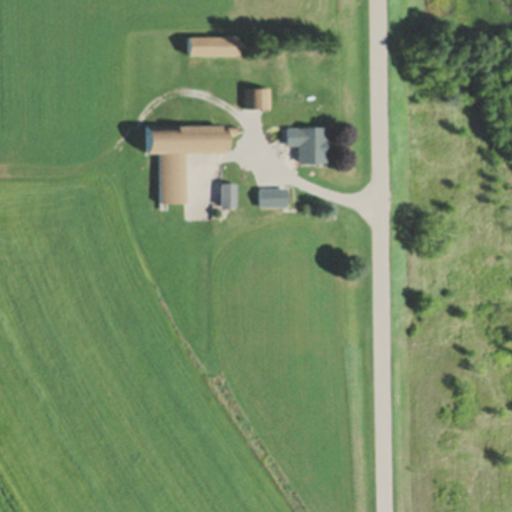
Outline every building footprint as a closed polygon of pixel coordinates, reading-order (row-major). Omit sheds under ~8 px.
[(180,58),(228,58),(228,38),(180,38),(180,58)] [(262,112),(262,90),(238,90),(238,112),(262,112)] [(183,205),(183,155),(219,154),(219,128),(137,129),(138,155),(154,155),(155,205),(183,205)] [(314,130),(277,130),(277,149),(288,149),(288,166),(314,166),(314,130)] [(230,186),(215,186),(215,210),(230,210),(230,186)] [(279,190),(252,190),(252,210),(279,210),(279,190)]
